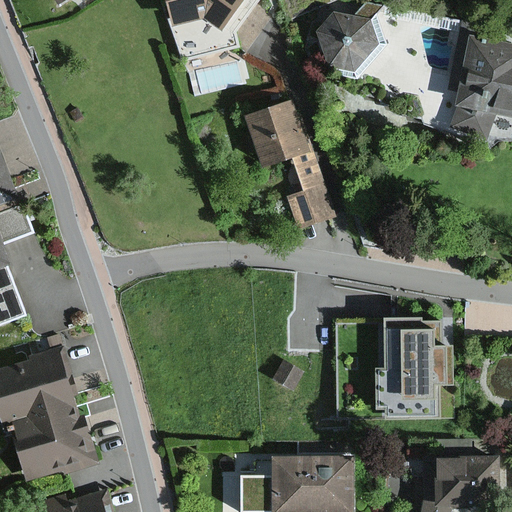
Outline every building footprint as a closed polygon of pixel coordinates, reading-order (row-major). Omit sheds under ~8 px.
[(56,0),(61,7),(71,0),(77,0),(88,18),(117,0),(56,0)] [(201,15),(226,31),(250,0),(159,0),(166,23),(201,15)] [(363,15),(358,20),(339,3),(310,34),(353,72),(385,35),(363,15)] [(483,115),(511,120),(511,35),(459,25),(446,89),(464,92),(456,132),(479,136),(483,115)] [(294,229),(330,217),(291,100),(243,116),(260,166),(287,157),(298,192),(284,197),(294,229)] [(439,346),(438,322),(389,322),(389,319),(380,319),(380,369),(372,369),(372,410),(381,409),(381,418),(436,418),(435,384),(450,384),(449,346),(439,346)] [(60,348),(0,368),(0,428),(1,430),(79,404),(60,348)] [(302,372),(283,362),(273,380),(292,391),(302,372)] [(79,404),(1,430),(19,487),(98,460),(79,404)] [(353,511),(354,459),(262,458),(261,511),(353,511)] [(511,511),(511,469),(438,472),(439,511),(511,511)] [(228,505),(242,504),(241,472),(228,473),(228,505)] [(114,511),(106,487),(28,511),(114,511)]
